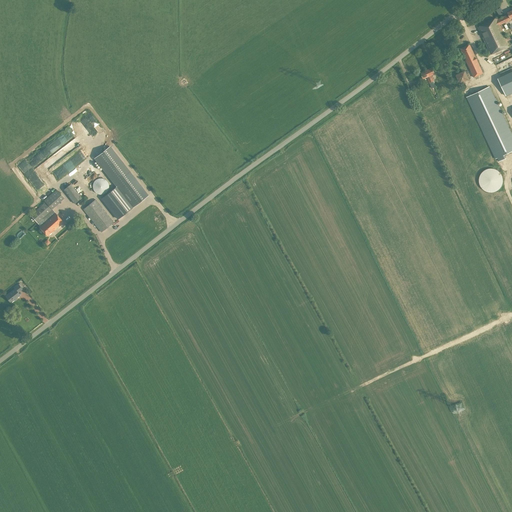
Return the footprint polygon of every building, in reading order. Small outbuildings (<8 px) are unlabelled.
[(496,10),(499,15),(504,13),(500,7),(496,10)] [(505,15),(497,19),(500,25),(511,20),(511,18),(511,17),(511,10),(507,12),(508,14),(505,15)] [(510,46),(500,25),(497,19),(497,18),(478,27),(481,33),(482,32),(484,37),(483,38),(487,45),(491,55),(510,46)] [(474,77),(480,74),(483,73),(469,44),(460,48),(465,57),(474,77)] [(433,77),(432,75),(435,73),(432,67),(426,70),(432,81),(434,80),(433,77)] [(432,81),(426,70),(421,73),(423,79),(427,77),(427,79),(429,83),(432,88),(434,87),(432,81)] [(460,84),(469,79),(465,70),(456,74),(460,84)] [(511,71),(498,78),(506,96),(511,92),(511,71)] [(504,159),(502,155),(511,150),(511,133),(490,86),(466,97),(495,159),(497,158),(499,162),(504,159)] [(61,143),(62,144),(64,141),(59,135),(53,141),(54,141),(53,143),(57,147),(61,143)] [(68,144),(41,165),(45,171),(82,143),(77,136),(72,140),(70,138),(66,142),(68,144)] [(102,198),(118,219),(149,195),(111,146),(96,158),(118,186),(102,198)] [(85,149),(50,174),(55,181),(90,155),(85,149)] [(482,189),(484,191),(488,192),(491,192),(495,192),(498,190),(501,187),(502,183),(503,180),(502,176),(500,173),(497,170),(494,169),(491,168),(487,169),(484,170),(481,172),(479,175),(478,179),(478,182),(480,186),(482,189)] [(108,184),(107,182),(106,180),(104,179),(101,178),(99,178),(97,179),(95,180),(94,182),(93,185),(93,187),(93,189),(94,191),(96,193),(98,194),(101,194),(103,194),(105,193),(107,191),(108,189),(109,186),(108,184)] [(79,182),(67,191),(79,207),(91,198),(79,182)] [(44,200),(46,202),(30,215),(40,226),(39,227),(47,236),(63,222),(52,209),(64,198),(56,189),(44,200)] [(83,209),(101,232),(114,222),(96,199),(83,209)] [(14,287),(15,289),(6,296),(11,302),(20,295),(18,292),(22,289),(18,284),(14,287)]
